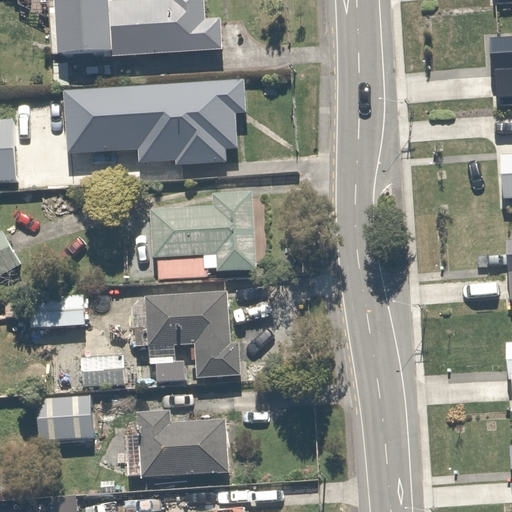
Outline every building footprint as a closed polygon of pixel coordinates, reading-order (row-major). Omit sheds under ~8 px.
[(116,62),(228,56),(226,23),(211,24),(209,0),(172,0),(173,3),(113,6),(116,62)] [(511,99),(511,40),(491,42),(494,78),(498,78),(499,100),(511,99)] [(251,87),(177,90),(181,167),(233,165),(232,155),(244,154),(242,120),(253,120),(251,87)] [(120,90),(90,92),(91,120),(121,119),(120,90)] [(104,144),(60,145),(61,178),(105,177),(104,144)] [(506,202),(511,201),(511,157),(502,158),(506,202)] [(219,209),(156,213),(159,261),(222,257),(223,275),(262,272),(257,196),(218,198),(219,209)] [(0,230),(0,277),(19,269),(1,230),(0,230)] [(6,317),(25,317),(25,327),(83,327),(82,294),(25,294),(6,294),(6,317)] [(199,386),(249,382),(246,346),(234,347),(230,296),(151,302),(156,369),(180,367),(178,349),(196,348),(199,386)] [(82,354),(84,391),(123,389),(121,352),(82,354)] [(33,397),(34,440),(93,439),(92,395),(33,397)] [(145,481),(233,475),(229,424),(177,427),(176,413),(141,416),(145,481)]
